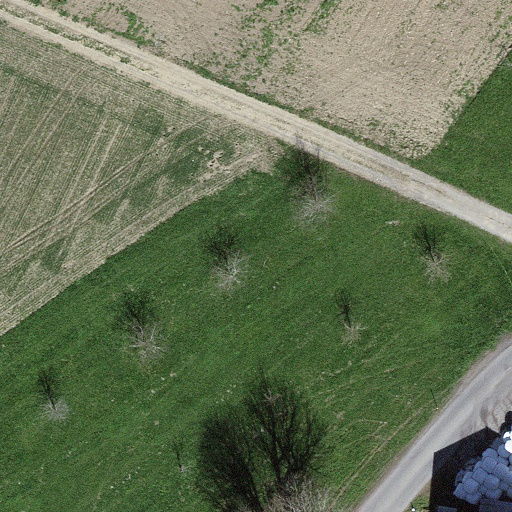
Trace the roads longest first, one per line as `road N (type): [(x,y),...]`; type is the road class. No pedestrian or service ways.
road 1 (track): [(511,239),(369,159),(40,0)]
road 2 (unclassified): [(511,380),(368,511)]
